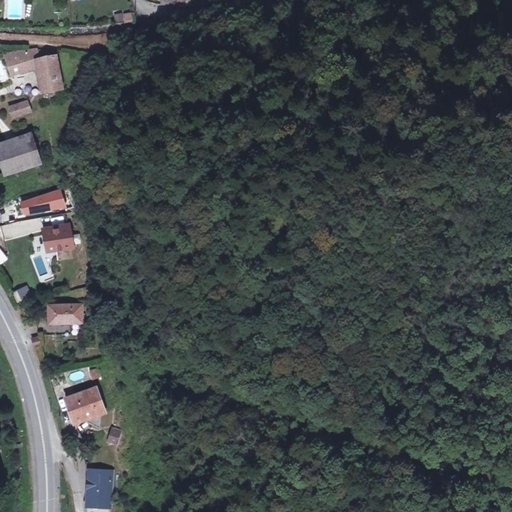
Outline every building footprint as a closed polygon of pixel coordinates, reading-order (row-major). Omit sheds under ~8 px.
[(115,23),(133,22),(132,12),(115,14),(115,23)] [(113,56),(128,58),(130,44),(116,41),(113,56)] [(65,87),(59,50),(6,54),(13,75),(40,66),(46,92),(65,87)] [(11,107),(15,118),(33,112),(29,101),(11,107)] [(40,162),(32,136),(0,146),(0,154),(6,172),(40,162)] [(70,225),(45,230),(49,250),(75,244),(70,225)] [(13,293),(18,303),(32,299),(26,286),(13,293)] [(48,305),(49,323),(81,322),(80,304),(48,305)] [(98,368),(85,372),(87,381),(101,377),(98,368)] [(65,397),(75,421),(105,408),(94,385),(65,397)] [(118,444),(121,429),(111,427),(108,443),(118,444)] [(114,467),(93,466),(93,475),(90,474),(88,500),(103,501),(103,498),(111,498),(112,498),(114,467)]
